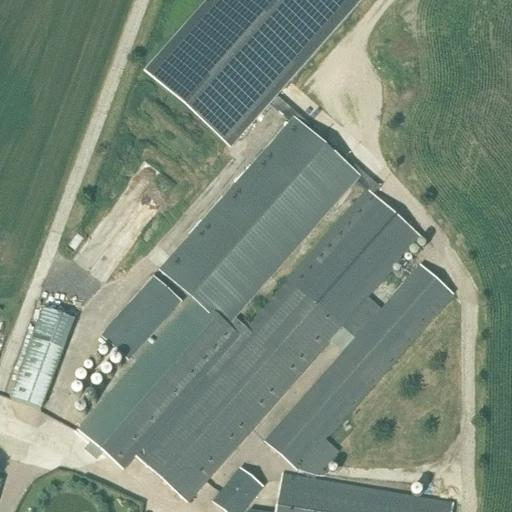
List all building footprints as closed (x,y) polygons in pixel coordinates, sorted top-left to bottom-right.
[(209,0),(145,73),(231,149),(363,0),(209,0)] [(278,98),(271,106),(290,123),(159,271),(194,302),(80,430),(91,440),(121,467),(126,471),(136,459),(188,504),(331,343),(343,354),(263,444),(299,474),(301,471),(312,481),(316,481),(331,464),(341,453),(328,441),(456,296),(421,265),(381,310),(370,300),(424,239),(374,194),(380,188),(278,98)] [(183,303),(154,277),(101,336),(130,363),(183,303)] [(45,309),(11,400),(41,411),(76,321),(45,309)] [(211,504),(221,511),(242,511),(263,488),(240,469),(211,504)] [(451,511),(453,504),(316,481),(312,481),(281,475),(279,485),(274,511),(253,511),(249,511),(248,511),(451,511)]
